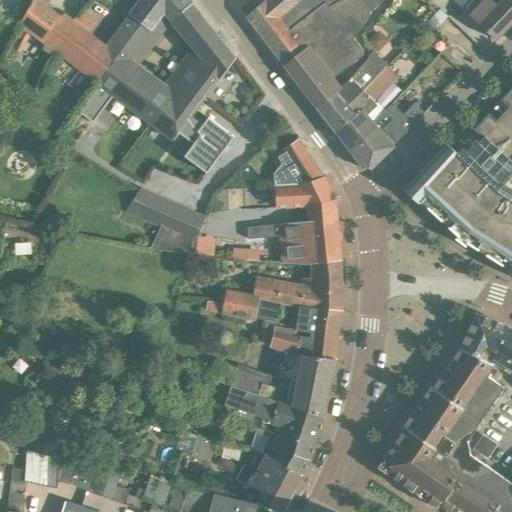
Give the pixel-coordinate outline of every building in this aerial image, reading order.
[(62,18),(61,17),(36,0),(34,0),(14,37),(36,52),(43,41),(44,41),(62,18)] [(125,54),(133,42),(135,39),(132,37),(141,24),(152,32),(166,12),(172,20),(193,4),(189,0),(143,0),(109,48),(92,35),(89,38),(71,62),(99,84),(122,51),(125,54)] [(270,0),(247,17),(316,107),(342,89),(341,87),(334,78),(363,56),(363,51),(354,39),(371,15),(369,13),(385,0),(270,0)] [(511,22),(511,0),(501,0),(496,5),(490,0),(483,0),(469,15),(495,41),(511,22)] [(89,38),(92,35),(64,14),(61,17),(62,18),(44,41),(71,62),(89,38)] [(247,73),(204,18),(181,36),(192,49),(172,75),(204,100),(218,80),(233,92),(247,73)] [(380,47),(391,38),(383,29),(372,38),(380,47)] [(174,94),(167,89),(128,61),(139,46),(133,42),(125,54),(122,51),(99,84),(79,112),(94,123),(114,94),(152,124),(174,94)] [(357,102),(387,69),(386,68),(387,65),(373,52),(368,57),(369,58),(367,60),(352,81),(342,89),(316,107),(336,133),(363,110),(357,102)] [(377,129),(373,123),(367,115),(377,107),(373,103),(397,79),(387,69),(357,102),(363,110),(336,133),(351,153),(377,129)] [(174,140),(179,133),(194,143),(185,156),(208,173),(234,137),(208,118),(203,126),(191,118),(204,100),(172,75),(165,84),(168,87),(167,89),(174,94),(152,124),(166,134),(174,140)] [(511,190),(503,185),(511,175),(511,90),(497,107),(496,106),(494,109),(495,109),(475,130),(483,137),(478,142),(475,140),(465,150),(462,147),(457,154),(447,145),(404,191),(418,204),(420,202),(458,237),(456,239),(456,238),(455,239),(465,247),(466,246),(465,246),(467,244),(510,271),(508,273),(511,275),(511,190)] [(370,170),(394,147),(425,114),(414,104),(403,115),(391,104),(373,123),(377,129),(351,153),(364,170),(370,170)] [(300,182),(324,178),(298,139),(274,159),(282,171),(291,168),(300,182)] [(148,185),(184,199),(190,182),(155,168),(148,185)] [(310,212),(310,220),(336,218),(335,203),(333,197),(324,178),(300,182),(274,184),(277,209),(309,207),(310,212)] [(147,222),(159,196),(141,188),(125,213),(147,222)] [(218,190),(214,193),(208,211),(229,210),(228,189),(218,190)] [(169,232),(180,205),(159,196),(147,222),(169,232)] [(194,243),(205,216),(180,205),(169,232),(194,243)] [(309,263),(340,260),(336,218),(310,220),(303,221),(303,223),(278,225),(281,262),(305,264),(309,263)] [(32,242),(17,243),(17,255),(33,254),(32,242)] [(316,308),(341,311),(340,260),(309,263),(311,278),(301,279),(301,285),(257,277),(253,295),(253,296),(282,302),(299,305),(316,308)] [(253,296),(253,295),(226,290),(223,305),(208,301),(206,310),(221,314),(221,315),(255,322),(255,319),(263,320),(279,322),(279,323),(282,302),(253,296)] [(338,336),(341,311),(316,308),(299,305),(296,331),(312,333),(338,336)] [(506,326),(480,317),(474,319),(460,347),(494,365),(500,345),(506,326)] [(336,360),(338,345),(338,336),(312,333),(296,331),(293,328),(285,326),(285,325),(278,324),(279,322),(263,320),(257,343),(287,352),(297,355),(336,360)] [(511,329),(508,327),(506,326),(500,345),(494,365),(503,371),(506,367),(511,370),(511,329)] [(494,365),(460,347),(432,388),(431,387),(423,398),(410,416),(410,417),(403,428),(405,429),(377,468),(427,502),(438,510),(441,506),(449,511),(511,511),(511,484),(470,456),(467,441),(503,388),(488,377),(494,365)] [(330,388),(336,360),(297,355),(287,352),(279,375),(298,382),(330,388)] [(324,417),(330,388),(298,382),(279,375),(278,379),(238,365),(237,370),(214,361),(209,376),(231,385),(271,400),(324,417)] [(316,444),(324,417),(271,400),(231,385),(225,405),(227,406),(225,414),(254,423),(256,417),(285,427),(283,434),(316,444)] [(117,391),(120,408),(135,406),(133,389),(117,391)] [(316,444),(283,434),(282,435),(257,427),(255,434),(267,438),(263,453),(262,454),(302,475),(311,461),(316,444)] [(473,449),(487,460),(498,445),(483,435),(473,449)] [(208,462),(214,443),(196,437),(191,454),(191,456),(208,462)] [(30,440),(27,451),(41,455),(44,444),(30,440)] [(58,481),(63,461),(27,451),(26,455),(26,469),(26,483),(55,489),(57,481),(58,481)] [(283,511),(302,475),(262,454),(259,453),(252,466),(243,466),(236,479),(263,493),(256,506),(275,511),(283,511)] [(96,471),(75,465),(69,484),(88,492),(112,500),(122,468),(100,460),(96,471)] [(75,465),(63,461),(58,481),(69,484),(75,465)] [(26,483),(26,469),(12,468),(12,481),(8,511),(7,511),(24,511),(25,483),(26,483)] [(164,507),(172,483),(150,476),(142,500),(164,507)] [(179,511),(180,511),(183,504),(187,488),(172,483),(164,507),(179,511)] [(208,511),(209,511),(214,496),(187,488),(183,504),(208,511)] [(275,511),(256,506),(215,494),(214,496),(209,511),(275,511)] [(91,511),(64,503),(61,511),(91,511)]
